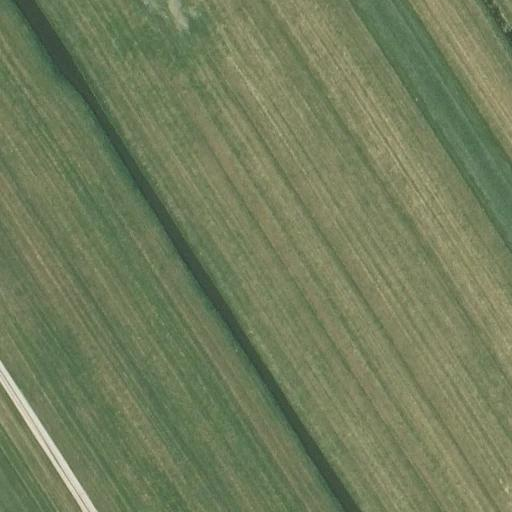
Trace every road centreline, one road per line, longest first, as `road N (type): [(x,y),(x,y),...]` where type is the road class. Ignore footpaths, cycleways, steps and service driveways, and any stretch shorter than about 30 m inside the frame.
road 1 (track): [(369,0),(511,217)]
road 2 (track): [(85,511),(0,376)]
